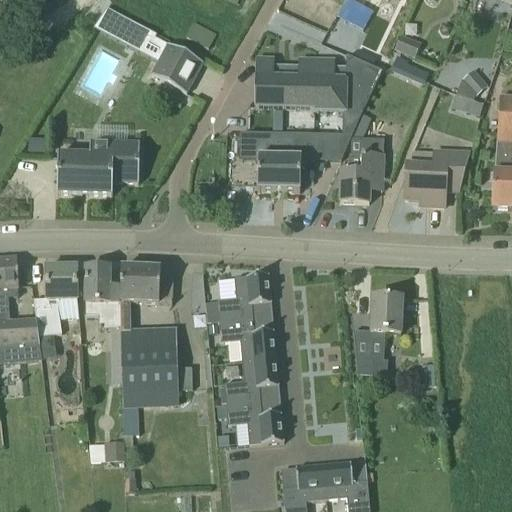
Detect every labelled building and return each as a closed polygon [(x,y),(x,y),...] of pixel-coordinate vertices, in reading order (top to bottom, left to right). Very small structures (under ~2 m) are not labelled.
[(0,0),(0,4),(13,14),(15,15),(26,0),(0,0)] [(348,0),(347,0),(339,18),(363,31),(373,12),(348,0)] [(476,0),(474,15),(496,19),(499,0),(476,0)] [(108,7),(96,29),(155,60),(165,42),(154,37),(156,32),(108,7)] [(276,13),(271,26),(318,47),(324,35),(276,13)] [(208,52),(217,35),(212,33),(195,24),(190,33),(186,40),(208,52)] [(401,38),(394,54),(414,62),(421,47),(401,38)] [(151,78),(160,83),(187,97),(204,66),(168,47),(151,78)] [(407,62),(397,58),(391,72),(423,86),(429,74),(407,64),(407,62)] [(358,60),(339,59),(339,71),(338,102),(369,103),(383,71),(358,60)] [(272,60),(254,60),(254,100),(338,102),(339,71),(326,71),(326,61),(293,60),(293,81),(282,81),(271,80),(272,60)] [(476,100),(488,90),(474,73),(462,83),(457,95),(476,100)] [(485,104),(456,96),(452,108),(481,117),(485,104)] [(511,98),(498,97),(494,173),(492,211),(511,212),(511,98)] [(351,141),(352,138),(314,138),(307,138),(265,138),(264,161),(257,160),(257,195),(299,196),(299,166),(339,167),(350,145),(351,141)] [(339,206),(369,207),(369,188),(383,189),(384,158),(383,158),(383,142),(351,141),(350,145),(349,158),(348,158),(347,176),(340,176),(339,206)] [(89,157),(57,156),(56,197),(112,199),(112,186),(138,186),(139,146),(89,144),(89,157)] [(427,205),(430,205),(429,210),(444,211),(445,195),(459,195),(470,157),(433,155),(432,173),(406,172),(404,204),(427,205)] [(16,261),(0,261),(0,293),(18,292),(16,261)] [(76,270),(45,270),(46,302),(33,303),(35,321),(37,340),(61,337),(59,322),(77,320),(77,305),(76,270)] [(84,270),(85,318),(98,318),(98,332),(119,331),(120,331),(119,305),(120,289),(109,289),(109,271),(84,270)] [(119,334),(120,334),(122,385),(123,413),(124,439),(139,439),(138,412),(178,411),(178,394),(192,394),(191,371),(178,371),(177,331),(130,331),(130,306),(172,308),(173,273),(120,270),(120,289),(119,305),(120,331),(119,331),(119,334)] [(236,303),(217,305),(219,326),(253,323),(252,309),(271,307),(268,279),(234,282),(236,303)] [(372,299),(370,334),(352,333),(355,362),(383,363),(384,336),(400,337),(401,301),(372,299)] [(216,326),(219,326),(217,308),(217,305),(205,306),(206,321),(206,323),(207,327),(216,326)] [(40,364),(37,340),(35,321),(0,323),(0,350),(14,350),(16,365),(40,364)] [(253,323),(219,326),(220,347),(240,345),(242,366),(276,363),(274,335),(254,337),(253,323)] [(209,337),(217,337),(216,328),(208,329),(209,337)] [(243,386),(224,388),(226,409),(260,406),(259,392),(279,390),(276,363),(242,366),(243,386)] [(435,393),(435,369),(423,369),(423,393),(435,393)] [(260,406),(226,409),(228,430),(247,428),(249,449),(284,446),(281,418),(262,420),(260,406)] [(226,423),(225,410),(216,411),(218,423),(226,423)] [(87,427),(77,428),(78,444),(88,444),(87,427)] [(104,446),(104,448),(105,465),(124,465),(124,446),(104,446)] [(369,511),(365,462),(323,466),(326,504),(346,502),(347,511),(369,511)] [(323,466),(280,470),(284,511),(306,511),(306,506),(326,504),(323,466)] [(136,496),(136,482),(135,483),(125,483),(126,496),(136,496)]
